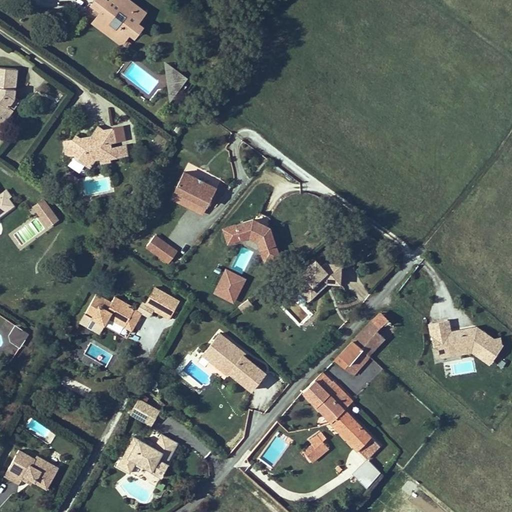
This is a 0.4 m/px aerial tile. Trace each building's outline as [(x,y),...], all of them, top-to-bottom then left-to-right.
[(94,0),(92,4),(102,12),(103,11),(97,6),(101,0),(104,0),(109,3),(110,1),(107,0),(94,0)] [(124,39),(130,31),(136,36),(142,28),(136,23),(142,15),(121,0),(111,0),(110,1),(109,3),(104,0),(101,0),(97,6),(103,11),(102,12),(97,19),(124,39)] [(128,0),(121,0),(142,15),(144,12),(128,0)] [(122,42),(124,39),(97,19),(95,22),(122,42)] [(165,63),(170,99),(186,79),(165,63)] [(17,69),(0,66),(0,113),(6,118),(13,109),(9,106),(14,98),(17,69)] [(14,98),(9,106),(13,109),(19,101),(14,98)] [(88,171),(94,163),(98,162),(99,166),(111,164),(110,161),(129,158),(126,145),(111,148),(110,145),(125,142),(122,127),(104,131),(98,127),(90,138),(80,139),(75,136),(71,141),(62,143),(65,158),(73,158),(74,161),(88,171)] [(202,217),(216,190),(184,173),(170,200),(202,217)] [(0,215),(14,206),(8,198),(11,196),(7,190),(0,195),(0,215)] [(44,200),(32,208),(47,230),(59,222),(44,200)] [(226,227),(230,240),(252,234),(260,238),(268,258),(282,253),(272,226),(255,218),(226,227)] [(169,266),(178,253),(154,236),(145,249),(169,266)] [(316,261),(295,282),(302,289),(310,289),(316,295),(325,286),(323,284),(325,281),(328,283),(340,284),(341,265),(325,265),(323,267),(316,261)] [(246,279),(225,269),(212,295),(234,305),(246,279)] [(302,289),(300,292),(309,301),(316,295),(310,289),(302,289)] [(145,309),(162,318),(171,301),(154,292),(145,309)] [(97,295),(85,313),(104,325),(108,318),(115,323),(125,305),(116,298),(112,304),(97,295)] [(249,300),(237,309),(242,315),(254,307),(249,300)] [(162,318),(169,322),(178,305),(171,301),(162,318)] [(124,329),(136,311),(125,305),(115,323),(124,329)] [(124,329),(131,333),(142,316),(136,311),(124,329)] [(371,323),(385,336),(394,327),(380,313),(371,323)] [(448,321),(427,325),(435,361),(471,355),(489,367),(503,346),(476,328),(451,332),(448,321)] [(20,346),(29,332),(15,323),(7,337),(20,346)] [(363,350),(368,355),(385,336),(371,323),(353,341),(363,350)] [(72,330),(67,328),(63,335),(68,338),(72,330)] [(208,362),(226,377),(227,375),(250,393),(264,375),(241,357),(239,359),(231,353),(235,348),(218,335),(205,351),(212,356),(208,362)] [(335,360),(341,365),(346,359),(350,363),(363,350),(353,341),(342,353),(335,360)] [(239,359),(241,357),(243,354),(235,348),(231,353),(239,359)] [(346,359),(341,365),(353,375),(369,356),(368,355),(363,350),(350,363),(346,359)] [(208,362),(212,356),(205,351),(200,357),(208,362)] [(322,373),(304,392),(331,421),(344,409),(353,401),(333,382),(332,383),(322,373)] [(130,415),(137,419),(145,405),(138,401),(130,415)] [(137,419),(151,427),(159,413),(145,405),(137,419)] [(366,459),(379,446),(344,409),(331,421),(366,459)] [(317,436),(309,441),(312,447),(306,451),(312,465),(329,451),(323,441),(326,438),(321,432),(317,436)] [(151,472),(156,462),(166,467),(178,444),(161,435),(156,444),(153,449),(144,445),(137,441),(127,460),(122,457),(116,468),(129,475),(135,464),(151,472)] [(153,449),(156,444),(147,440),(144,445),(153,449)] [(26,477),(34,482),(33,483),(46,491),(55,477),(41,469),(45,462),(30,454),(28,458),(19,453),(5,478),(20,486),(22,483),(26,477)] [(45,462),(41,469),(55,477),(58,470),(45,462)] [(151,474),(161,480),(167,468),(166,467),(156,462),(151,472),(152,473),(151,474)] [(34,482),(26,477),(22,483),(30,487),(33,483),(34,482)]
